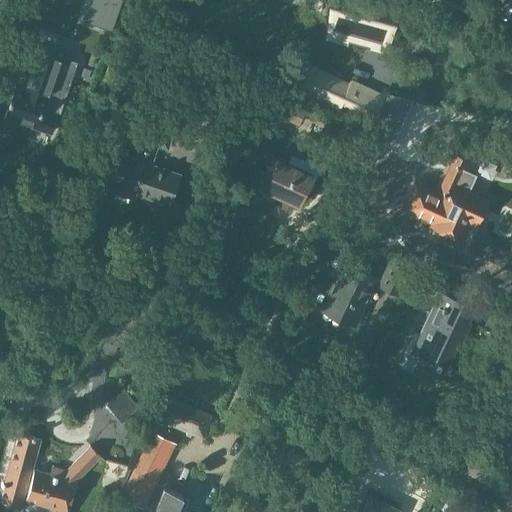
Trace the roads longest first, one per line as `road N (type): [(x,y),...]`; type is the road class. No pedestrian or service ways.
road 1 (residential): [(452,460),(83,288),(0,286)]
road 2 (residential): [(452,460),(511,350)]
